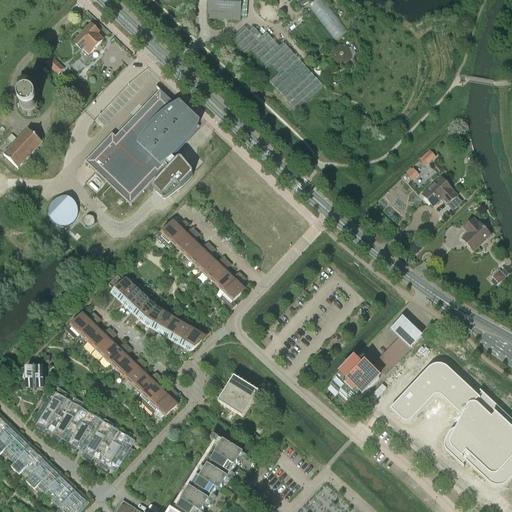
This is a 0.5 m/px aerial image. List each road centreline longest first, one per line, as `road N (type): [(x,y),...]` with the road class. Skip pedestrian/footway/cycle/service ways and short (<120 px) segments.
road 1 (tertiary): [(332,215),(103,0)]
road 2 (residential): [(451,511),(382,446),(353,436),(228,326)]
road 3 (tertiary): [(458,312),(332,215)]
road 4 (residential): [(194,402),(89,303)]
road 5 (residential): [(107,495),(194,402)]
